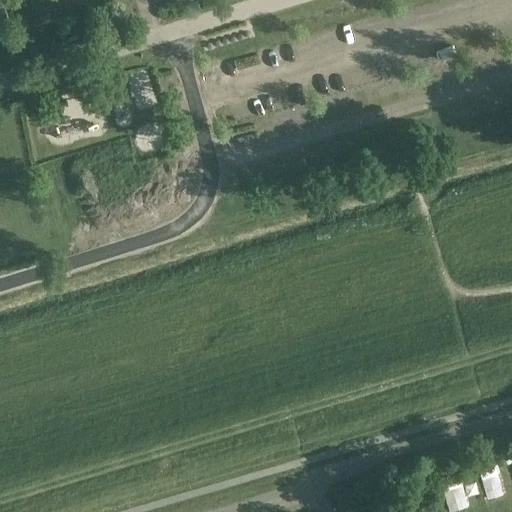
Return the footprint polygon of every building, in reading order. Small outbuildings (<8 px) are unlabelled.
[(61,0),(63,9),(106,0),(61,0)] [(16,39),(6,42),(8,51),(18,48),(16,39)] [(17,107),(0,110),(0,140),(23,136),(17,107)] [(0,148),(2,175),(27,174),(26,147),(0,148)] [(170,162),(156,164),(159,180),(203,173),(199,151),(169,155),(170,162)] [(501,466),(481,470),(486,492),(506,487),(501,466)] [(441,477),(452,511),(473,504),(462,471),(441,477)]
